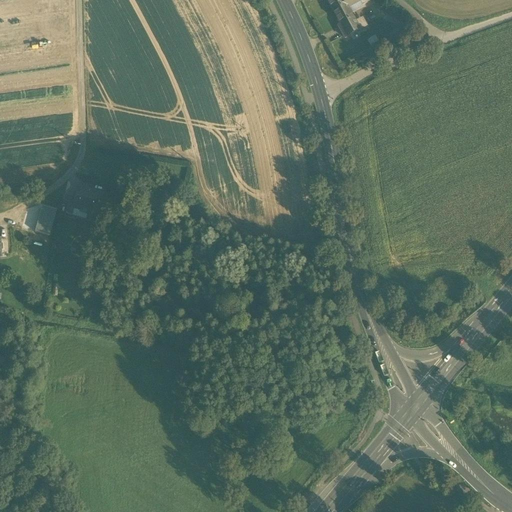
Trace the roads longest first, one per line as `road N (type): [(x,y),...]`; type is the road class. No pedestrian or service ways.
road 1 (tertiary): [(379,345),(353,271),(320,95),(283,0)]
road 2 (track): [(511,14),(320,95)]
road 3 (primary): [(346,492),(415,452),(437,453),(475,477)]
